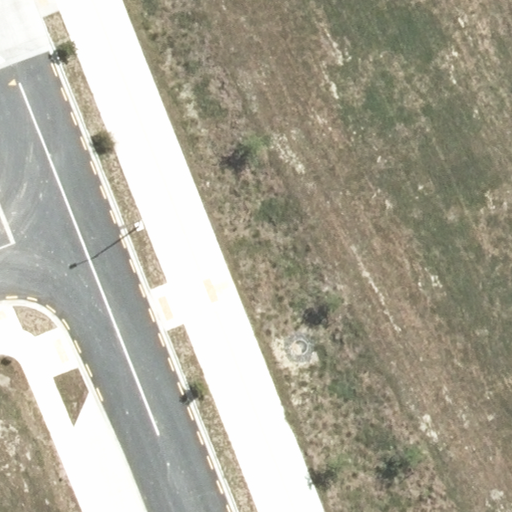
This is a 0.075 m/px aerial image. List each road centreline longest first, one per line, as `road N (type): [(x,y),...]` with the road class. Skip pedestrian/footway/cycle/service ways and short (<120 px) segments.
road 1 (residential): [(188,511),(72,219)]
road 2 (residential): [(72,219),(0,32)]
